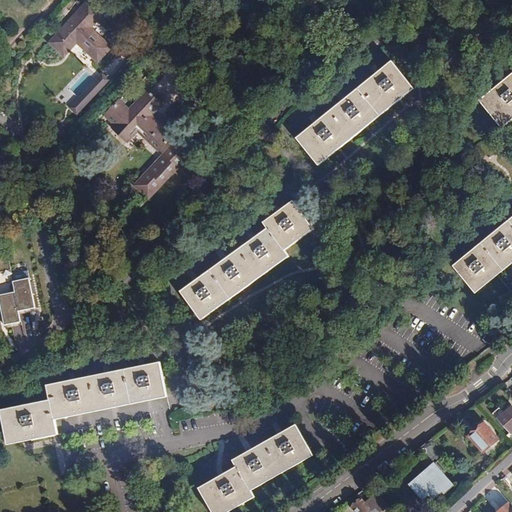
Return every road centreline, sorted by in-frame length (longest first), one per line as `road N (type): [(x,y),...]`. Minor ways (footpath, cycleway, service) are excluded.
road 1 (residential): [(62,329),(129,286),(338,51),(362,38),(438,42),(511,32)]
road 2 (tertiary): [(304,511),(511,353)]
road 3 (residential): [(0,114),(18,131),(62,329)]
